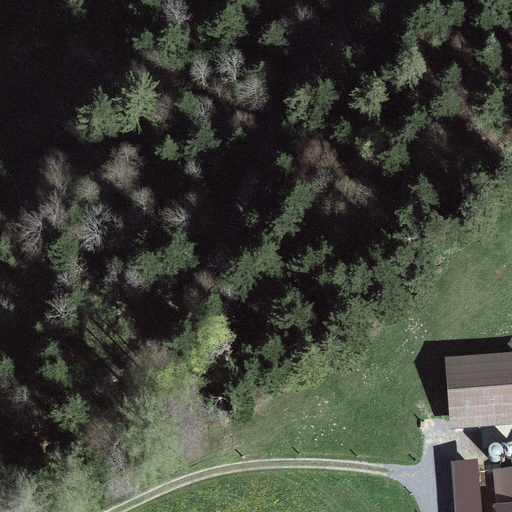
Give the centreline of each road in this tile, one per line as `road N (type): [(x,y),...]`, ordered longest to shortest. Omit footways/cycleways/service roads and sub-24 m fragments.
road 1 (track): [(385,0),(299,90),(219,254),(173,317),(86,396),(0,445)]
road 2 (track): [(112,511),(205,473),(266,463),(393,469),(413,475),(432,497),(433,511)]
